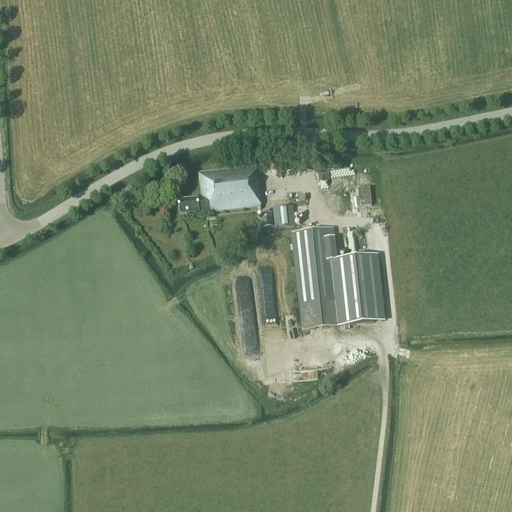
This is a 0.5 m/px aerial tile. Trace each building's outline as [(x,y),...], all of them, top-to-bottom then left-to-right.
[(258,211),(261,210),(256,168),(198,174),(202,199),(178,202),(179,215),(210,212),(210,214),(258,209),(258,211)] [(273,210),(275,230),(295,228),(293,207),(273,210)] [(262,215),(263,229),(273,227),(272,214),(262,215)] [(291,234),(302,331),(344,327),(333,230),(291,234)] [(295,372),(337,366),(335,349),(293,356),(295,372)]
